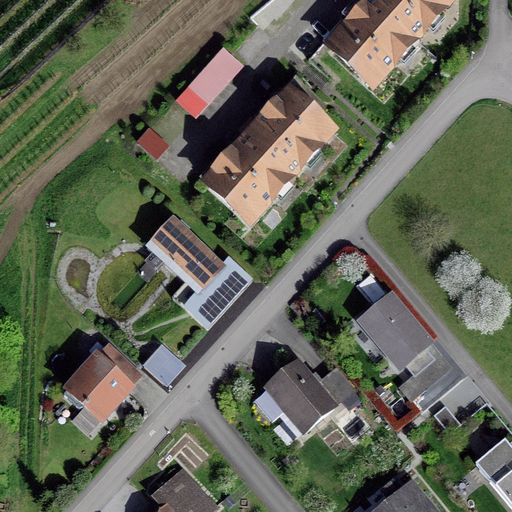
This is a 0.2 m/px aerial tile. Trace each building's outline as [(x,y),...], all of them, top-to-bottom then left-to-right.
[(451,0),(364,0),(324,44),(373,88),(409,48),(413,52),(419,45),(415,41),(451,0)] [(201,181),(249,224),(285,184),(290,188),(296,181),(292,177),(330,134),(282,91),(252,124),(250,123),(201,181)] [(154,251),(188,282),(172,299),(185,311),(224,269),(176,226),(154,251)] [(390,301),(363,324),(401,370),(406,366),(412,374),(431,359),(424,351),(428,347),(427,345),(429,343),(418,330),(415,332),(390,301)] [(98,360),(64,397),(79,411),(84,409),(101,424),(131,390),(98,360)] [(285,413),(303,435),(335,408),(317,387),(322,383),(315,375),(311,379),(300,366),(259,400),(258,407),(269,420),(275,421),(285,413)] [(398,387),(411,403),(426,390),(412,374),(398,387)] [(354,408),(343,417),(359,436),(370,427),(354,408)] [(434,418),(450,437),(461,427),(445,408),(434,418)] [(511,451),(505,443),(476,467),(511,510),(511,451)] [(212,511),(213,511),(180,475),(155,498),(168,511),(212,511)] [(376,511),(434,511),(411,484),(376,511)]
